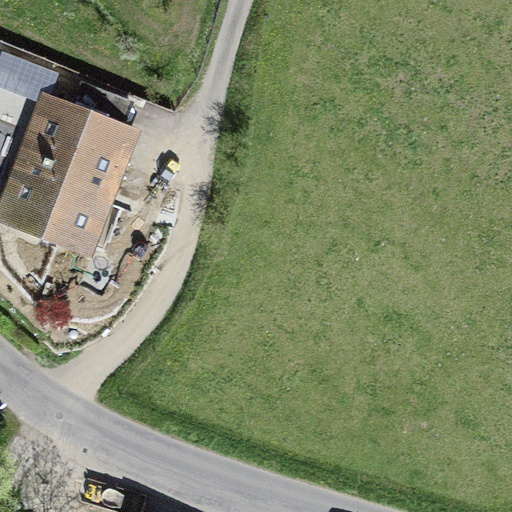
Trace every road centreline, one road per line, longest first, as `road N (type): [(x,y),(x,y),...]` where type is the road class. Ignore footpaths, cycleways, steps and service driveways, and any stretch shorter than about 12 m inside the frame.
road 1 (track): [(261,0),(242,25),(175,308),(72,417)]
road 2 (unclassified): [(0,354),(72,417),(154,462),(289,511)]
